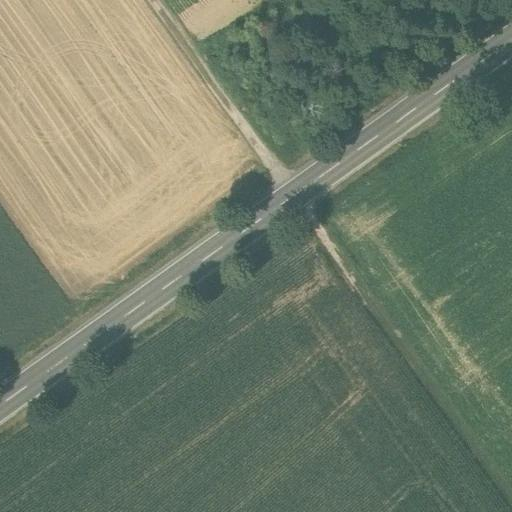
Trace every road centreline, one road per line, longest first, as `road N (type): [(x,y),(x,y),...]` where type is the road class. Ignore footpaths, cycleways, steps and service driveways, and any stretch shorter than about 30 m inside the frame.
road 1 (secondary): [(511,39),(0,406)]
road 2 (track): [(147,0),(511,502)]
